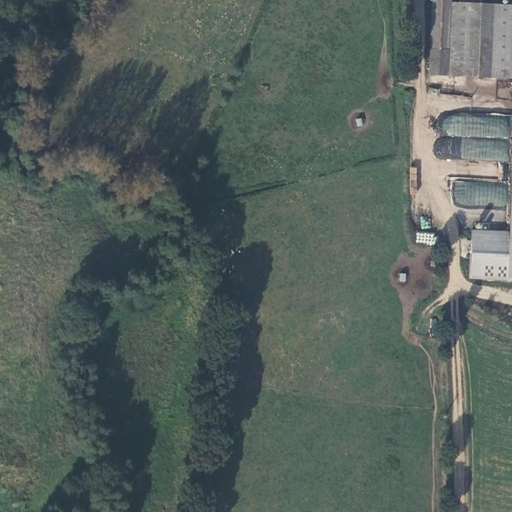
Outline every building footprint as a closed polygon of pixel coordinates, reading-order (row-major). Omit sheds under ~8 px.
[(439,0),(435,71),(454,73),(458,0),(439,0)] [(481,0),(458,0),(454,73),(497,76),(502,1),(481,0)] [(511,1),(502,1),(497,76),(511,77),(511,1)] [(511,114),(510,114),(507,229),(470,228),(469,276),(511,276),(511,114)] [(453,203),(478,205),(479,197),(474,197),(475,184),(455,182),(453,203)]
